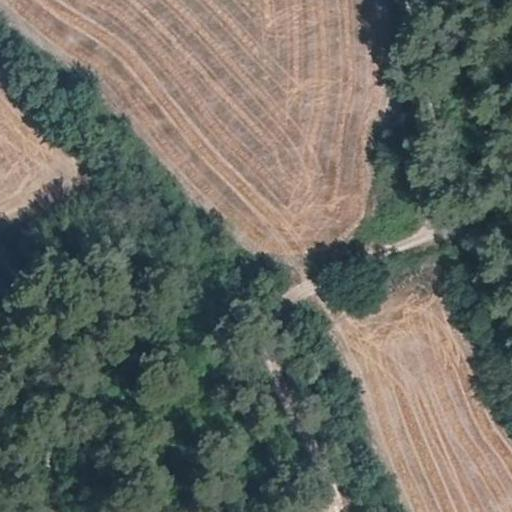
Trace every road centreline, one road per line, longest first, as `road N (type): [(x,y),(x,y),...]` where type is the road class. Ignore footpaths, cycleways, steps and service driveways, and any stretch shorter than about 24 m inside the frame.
road 1 (track): [(340,511),(266,311),(294,289),(455,227)]
road 2 (track): [(416,0),(455,227),(511,323)]
